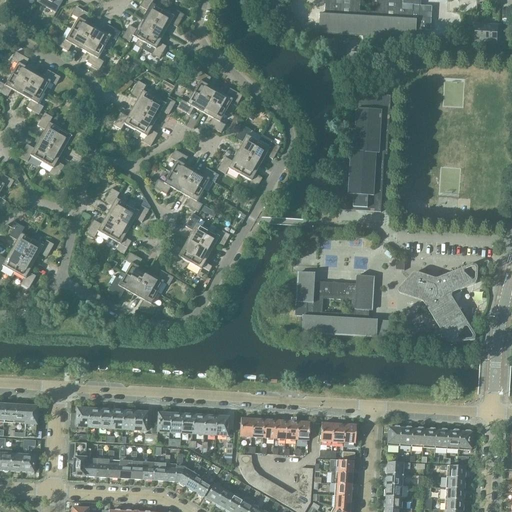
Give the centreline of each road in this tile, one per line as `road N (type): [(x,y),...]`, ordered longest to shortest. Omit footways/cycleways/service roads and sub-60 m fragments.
road 1 (residential): [(60,281),(149,325),(190,320),(285,154),(288,132),(207,48),(197,27),(202,0)]
road 2 (residential): [(372,406),(59,386)]
road 3 (residential): [(90,157),(96,88),(0,28)]
road 4 (residential): [(492,412),(511,274)]
road 5 (residential): [(187,511),(156,498),(52,489)]
road 6 (residential): [(492,412),(372,406)]
